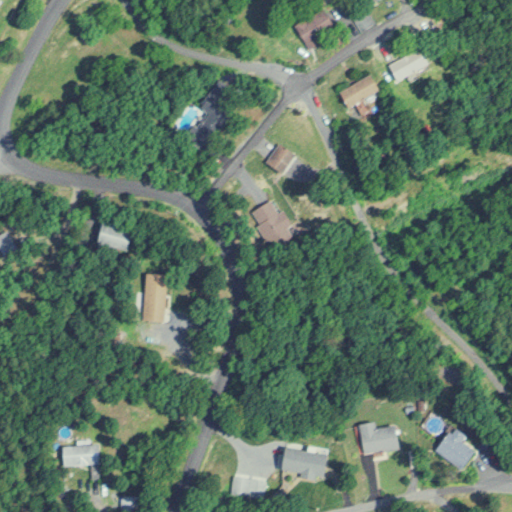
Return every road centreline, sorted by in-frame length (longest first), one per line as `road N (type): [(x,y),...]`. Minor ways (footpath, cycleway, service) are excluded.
road 1 (residential): [(176,511),(232,357),(241,289),(213,221),(193,199),(18,165),(0,144),(3,111),(59,0)]
road 2 (residential): [(511,397),(404,283),(301,82),(153,39),(120,0)]
road 3 (residential): [(325,511),(405,493),(511,488)]
